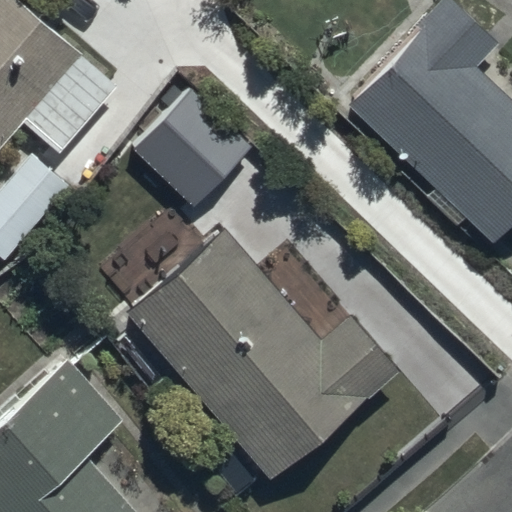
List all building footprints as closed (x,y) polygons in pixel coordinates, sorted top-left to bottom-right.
[(57,150),(115,85),(16,0),(0,0),(0,139),(19,116),(57,150)] [(448,0),(436,0),(344,98),(491,238),(511,215),(511,97),(474,61),(493,42),(448,0)] [(133,146),(195,204),(252,144),(190,86),(133,146)] [(65,182),(28,148),(0,181),(0,256),(1,257),(65,182)] [(222,225),(123,310),(266,475),(394,365),(347,310),(317,336),(222,225)] [(64,356),(0,415),(0,511),(135,511),(81,454),(121,418),(64,356)]
